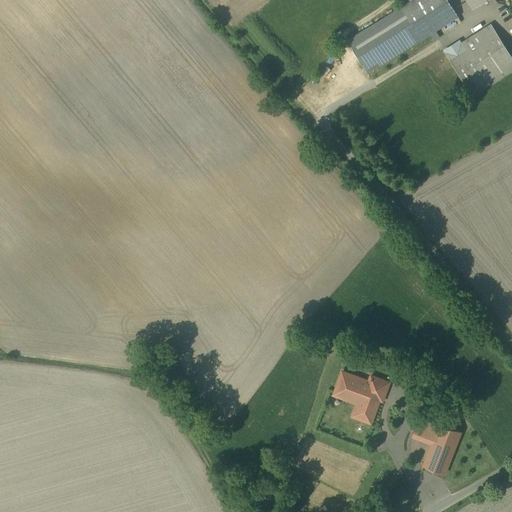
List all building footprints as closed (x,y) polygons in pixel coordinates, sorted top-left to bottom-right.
[(368,71),(458,19),(447,0),(412,0),(414,2),(349,39),(368,71)] [(464,0),(471,10),(488,0),(505,0),(507,2),(510,0),(464,0)] [(511,74),(511,60),(490,25),(445,52),(473,98),(511,74)] [(367,383),(341,374),(333,397),(356,405),(351,418),(371,425),(379,401),(383,403),(389,383),(369,376),(367,383)] [(435,428),(417,422),(411,440),(428,446),(419,472),(444,480),(462,426),(439,418),(435,428)]
